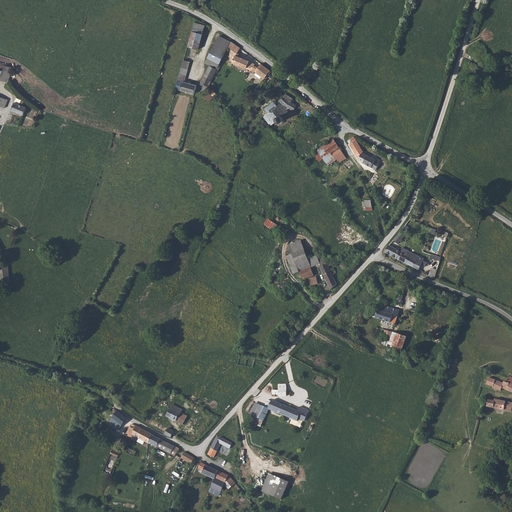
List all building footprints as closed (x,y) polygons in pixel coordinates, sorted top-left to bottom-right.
[(200,48),(205,24),(195,21),(189,45),(200,48)] [(208,57),(220,63),(225,53),(224,53),(230,41),(220,35),(208,57)] [(265,77),(271,69),(262,63),(259,67),(255,65),(256,64),(250,61),(250,60),(237,55),(241,47),(232,40),(231,41),(229,47),(231,49),(230,53),(232,54),(231,60),(233,61),(233,62),(257,72),(258,69),(264,73),(262,75),(265,77)] [(210,64),(218,68),(220,63),(208,57),(206,62),(210,64)] [(177,88),(196,93),(198,85),(186,81),(189,69),(186,68),(188,61),(184,59),(177,88)] [(4,70),(10,79),(15,68),(6,64),(4,70)] [(201,86),(208,89),(218,68),(210,64),(201,82),(201,86)] [(9,81),(10,79),(4,70),(0,69),(0,76),(1,77),(1,78),(9,81)] [(0,95),(0,106),(5,108),(9,99),(0,95)] [(283,116),(289,112),(288,110),(290,108),(294,111),(298,106),(292,102),(295,99),(287,95),(280,100),(282,103),(278,106),(275,102),(265,108),(268,113),(264,116),(271,125),(278,121),(280,122),(282,122),(283,121),(284,119),(283,116)] [(27,107),(15,102),(12,109),(24,114),(27,107)] [(353,142),(349,144),(361,162),(376,170),(380,163),(376,162),(376,160),(363,153),(364,151),(355,137),(351,139),(353,142)] [(335,140),(318,150),(324,158),(328,165),(337,159),(334,154),(341,149),(335,140)] [(347,158),(341,149),(334,154),(337,159),(341,157),(344,161),(347,158)] [(324,158),(318,150),(315,153),(319,160),(324,158)] [(381,203),(383,209),(389,202),(388,201),(389,199),(388,198),(387,197),(386,199),(385,198),(381,203)] [(267,222),(279,231),(282,226),(270,217),(267,222)] [(404,236),(399,232),(393,240),(398,244),(402,239),(404,236)] [(291,246),(294,254),(305,250),(305,249),(302,242),(291,246)] [(384,253),(419,270),(421,266),(424,267),(426,262),(420,259),(416,258),(417,256),(406,252),(406,251),(399,247),(398,249),(389,245),(384,253)] [(311,267),(320,264),(318,259),(317,255),(316,256),(308,259),(305,250),(294,254),(299,269),(310,265),(311,267)] [(294,274),(300,271),(299,269),(294,254),(287,257),(294,274)] [(319,267),(330,291),(337,284),(332,275),(336,273),(334,268),(331,269),(331,267),(332,265),(330,261),(326,262),(324,257),(320,259),(321,262),(320,264),(320,266),(319,267)] [(0,273),(2,283),(12,281),(8,265),(0,267),(0,273)] [(300,271),(300,275),(302,279),(309,277),(314,275),(311,267),(300,271)] [(311,286),(318,284),(316,277),(309,279),(311,286)] [(398,294),(397,294),(395,300),(398,300),(397,304),(402,305),(403,302),(402,302),(403,296),(402,295),(403,294),(402,293),(401,292),(400,292),(398,294)] [(384,312),(375,309),(372,316),(395,324),(400,311),(387,306),(384,312)] [(379,337),(389,341),(393,332),(382,328),(379,337)] [(389,341),(388,344),(402,348),(406,337),(393,332),(389,341)] [(503,383),(489,377),(488,380),(486,384),(493,387),(492,388),(500,391),(501,388),(511,392),(511,384),(507,383),(504,381),(503,383)] [(286,396),(286,385),(278,385),(279,390),(272,390),(272,394),(279,394),(279,396),(286,396)] [(294,420),(297,421),(298,419),(304,408),(300,406),(297,410),(273,399),(272,400),(267,399),(264,406),(258,403),(253,415),(255,416),(263,420),(268,409),(285,416),(278,433),(275,440),(272,445),(282,449),(294,420)] [(511,407),(511,403),(495,399),(494,401),(487,400),(487,406),(504,410),(505,406),(511,407)] [(247,412),(253,415),(258,403),(253,400),(247,412)] [(113,408),(111,411),(114,414),(112,417),(123,425),(128,419),(113,408)] [(166,416),(183,425),(188,416),(182,413),(177,411),(171,408),(166,416)] [(304,408),(298,419),(304,421),(310,410),(304,408)] [(263,420),(255,416),(252,422),(270,430),(278,433),(285,416),(268,409),(263,420)] [(119,430),(123,425),(112,417),(109,422),(119,430)] [(148,443),(149,442),(153,434),(132,424),(127,435),(134,439),(136,436),(148,443)] [(164,433),(170,437),(174,432),(169,428),(164,433)] [(267,436),(275,440),(278,433),(270,430),(267,436)] [(175,455),(180,449),(153,434),(149,442),(175,455)] [(221,441),(215,437),(207,454),(214,457),(218,451),(217,450),(221,441)] [(188,471),(194,457),(185,452),(177,465),(188,471)] [(231,486),(236,483),(229,475),(208,465),(202,462),(198,467),(203,470),(202,472),(215,479),(215,478),(225,483),(227,481),(231,486)] [(172,475),(184,481),(188,471),(177,465),(172,475)] [(289,483),(270,475),(262,492),(282,500),(289,483)] [(223,487),(225,483),(215,478),(215,479),(211,487),(216,489),(214,493),(219,496),(221,491),(224,492),(226,489),(223,487)]
